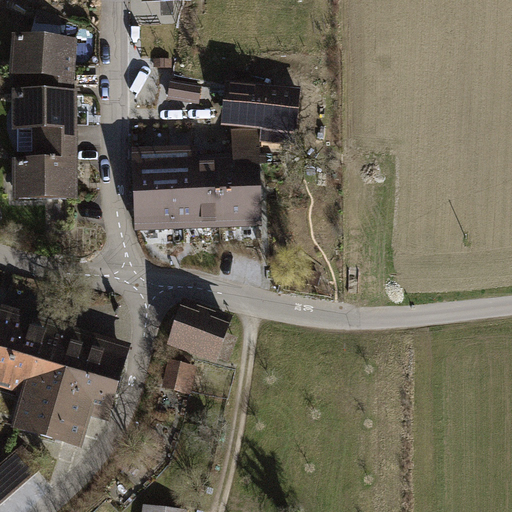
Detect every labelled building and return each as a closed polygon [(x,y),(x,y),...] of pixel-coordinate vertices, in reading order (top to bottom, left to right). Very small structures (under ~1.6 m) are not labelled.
[(69,73),(71,44),(19,40),(17,74),(37,75),(36,95),(69,94),(69,73)] [(200,86),(172,83),(170,99),(198,102),(200,86)] [(296,130),(299,94),(233,88),(229,124),(269,128),(270,132),(282,131),(296,130)] [(40,146),(73,146),(72,94),(69,94),(36,95),(19,95),(20,129),(40,129),(40,146)] [(136,156),(139,229),(260,224),(257,165),(283,164),(282,131),(270,132),(269,128),(236,130),(237,163),(195,164),(195,153),(136,156)] [(20,198),(73,198),(73,146),(40,146),(40,164),(20,164),(20,198)] [(229,326),(183,310),(172,342),(218,359),(229,326)] [(64,339),(1,321),(0,325),(0,385),(28,394),(18,428),(71,444),(79,446),(89,410),(108,416),(126,357),(64,339)] [(183,390),(188,369),(173,365),(168,387),(183,390)] [(0,493),(34,464),(22,451),(0,469),(0,493)]
